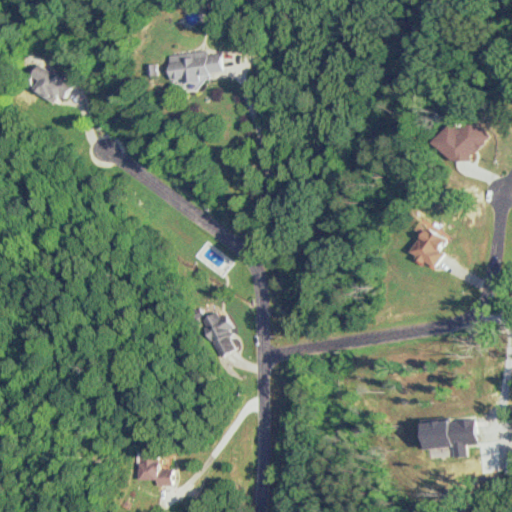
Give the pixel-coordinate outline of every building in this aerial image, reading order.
[(170,54),(174,83),(201,80),(201,74),(225,71),(223,53),(208,54),(208,50),(170,54)] [(78,83),(43,64),(37,75),(42,78),(36,89),(60,102),(64,95),(69,98),(78,83)] [(495,137),(476,118),(464,130),(457,123),(439,141),(464,167),(495,137)] [(449,238),(428,227),(414,254),(439,267),(447,252),(442,250),(449,238)] [(237,328),(225,307),(202,321),(223,357),(238,348),(229,333),(237,328)] [(425,449),(457,446),(458,457),(471,456),(469,444),(482,443),(480,418),(455,420),(454,418),(423,421),(425,449)] [(142,480),(160,479),(161,485),(178,484),(178,469),(171,469),(171,461),(161,461),(161,440),(141,440),(142,480)]
